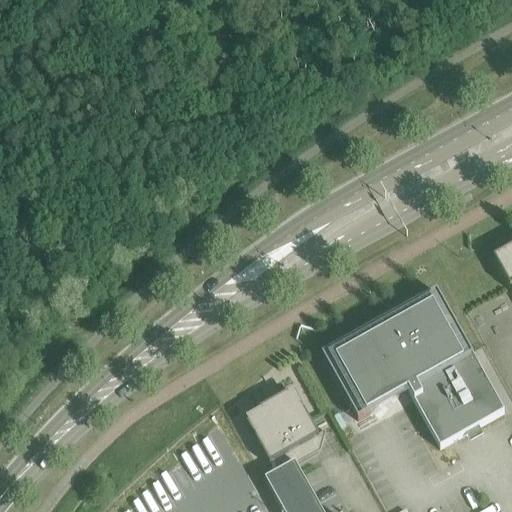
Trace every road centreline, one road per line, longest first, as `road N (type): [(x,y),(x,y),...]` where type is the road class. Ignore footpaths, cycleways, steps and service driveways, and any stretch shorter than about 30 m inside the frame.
road 1 (secondary): [(511,107),(279,237),(201,297),(153,354)]
road 2 (secondary): [(153,354),(511,152)]
road 3 (secondary): [(0,502),(80,415),(153,354)]
